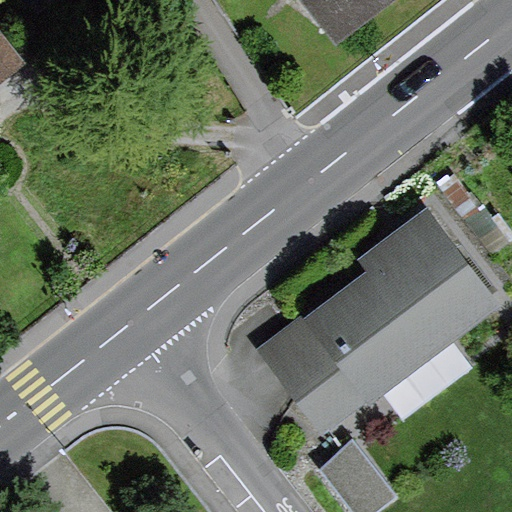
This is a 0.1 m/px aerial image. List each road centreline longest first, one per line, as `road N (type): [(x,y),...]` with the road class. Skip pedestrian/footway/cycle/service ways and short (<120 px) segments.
road 1 (secondary): [(312,179),(511,21)]
road 2 (residential): [(129,324),(282,511)]
road 3 (secondary): [(129,324),(312,179)]
road 4 (residential): [(312,179),(196,0)]
road 5 (secondary): [(0,425),(129,324)]
